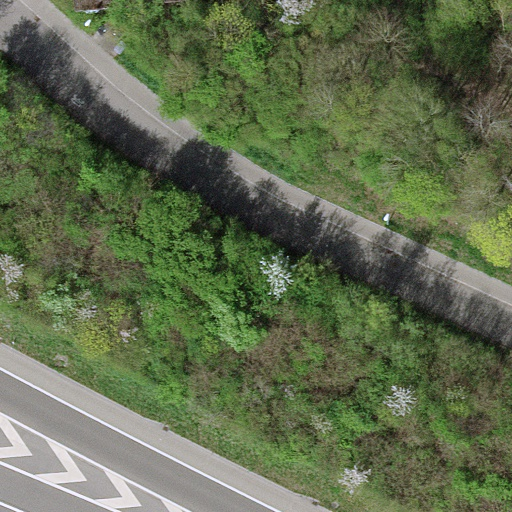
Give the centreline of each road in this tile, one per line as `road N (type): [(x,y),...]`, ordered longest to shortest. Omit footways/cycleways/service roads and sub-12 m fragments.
road 1 (residential): [(511,313),(223,187),(122,120),(0,13)]
road 2 (motorway): [(231,511),(0,391)]
